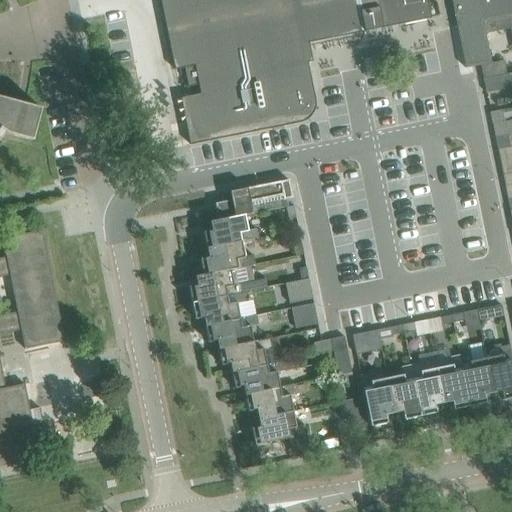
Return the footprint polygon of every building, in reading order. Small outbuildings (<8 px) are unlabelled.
[(0,0),(0,139),(5,133),(6,134),(32,141),(41,109),(24,104),(16,102),(0,97),(0,0)] [(160,0),(171,50),(175,70),(184,68),(188,87),(198,85),(200,94),(181,98),(190,145),(286,126),(288,125),(290,125),(292,124),(295,124),(297,123),(299,122),(301,121),(303,120),(305,119),(307,118),(308,117),(310,115),(311,113),(312,111),(313,109),(314,107),(314,105),(314,103),(314,100),(314,98),(310,78),(307,63),(312,62),(311,57),(308,42),(325,39),(325,40),(344,36),(363,32),(382,28),(402,24),(431,18),(427,0),(160,0)] [(511,0),(451,0),(457,27),(481,22),(481,21),(497,18),(511,15),(511,0)] [(485,42),(461,47),(465,69),(480,66),(488,64),(489,64),(485,42)] [(486,93),(505,89),(511,88),(511,73),(483,79),(486,93)] [(511,120),(504,122),(503,119),(507,119),(511,115),(511,113),(511,108),(490,113),(494,136),(511,132),(511,120)] [(511,132),(494,136),(500,162),(511,159),(511,132)] [(505,186),(511,184),(511,159),(500,162),(505,186)] [(286,208),(288,207),(286,199),(292,198),(288,180),(225,193),(226,194),(230,193),(231,201),(215,204),(218,220),(245,215),(245,216),(286,208)] [(288,220),(296,218),(294,206),(288,207),(286,208),(288,220)] [(248,231),(245,216),(245,215),(218,220),(209,222),(211,231),(203,232),(206,249),(242,242),(258,239),(256,229),(248,231)] [(39,408),(29,410),(24,384),(5,388),(0,362),(0,334),(21,330),(25,348),(24,348),(24,349),(64,341),(64,340),(62,341),(40,232),(42,232),(42,231),(1,238),(5,258),(0,258),(0,431),(31,426),(32,428),(33,428),(33,425),(43,423),(39,408)] [(245,257),(242,242),(206,249),(208,257),(200,259),(203,275),(230,270),(255,265),(253,255),(245,257)] [(295,257),(303,255),(301,243),(293,245),(295,257)] [(300,281),(308,279),(306,268),(298,269),(300,281)] [(233,285),(230,270),(203,275),(195,277),(197,285),(188,287),(192,303),(243,293),(241,283),(233,285)] [(312,298),(311,291),(308,279),(300,281),(285,284),(288,303),(312,298)] [(245,302),(244,298),(254,296),(253,292),(243,294),(243,293),(192,303),(195,320),(203,318),(205,326),(240,319),(237,304),(245,302)] [(295,329),(317,324),(313,304),(290,308),(295,329)] [(503,313),(502,307),(501,305),(476,310),(477,318),(503,313)] [(477,318),(476,310),(450,316),(451,323),(465,321),(468,338),(481,335),(477,318)] [(253,342),(250,327),(258,325),(256,315),(240,319),(205,326),(208,343),(216,341),(218,349),(253,342)] [(441,325),(451,323),(450,316),(426,320),(429,333),(442,331),(441,325)] [(400,326),(402,334),(415,331),(414,323),(400,326)] [(378,338),(402,334),(400,326),(376,331),(378,338)] [(363,333),(352,336),(353,343),(365,341),(363,333)] [(351,373),(346,349),(344,337),(330,340),(333,351),(338,376),(344,375),(351,373)] [(266,365),(263,350),(271,348),(270,338),(253,342),(218,349),(221,366),(230,364),(231,372),(266,365)] [(326,340),(321,341),(313,343),(315,355),(329,352),(326,340)] [(511,398),(511,359),(509,346),(499,348),(501,356),(486,359),(493,393),(501,392),(502,400),(511,398)] [(493,393),(486,359),(470,363),(468,355),(458,357),(468,407),(486,403),(484,395),(493,393)] [(453,410),(468,407),(458,357),(449,359),(450,367),(435,370),(441,404),(451,402),(453,410)] [(280,388),(279,388),(276,373),(285,371),(283,362),(266,365),(231,372),(235,389),(243,387),(244,395),(280,388)] [(441,404),(435,370),(419,373),(418,365),(408,367),(419,417),(437,413),(435,405),(441,404)] [(404,420),(419,417),(408,367),(399,369),(401,377),(386,380),(393,414),(402,412),(404,420)] [(351,373),(344,375),(346,387),(354,385),(351,373)] [(393,414),(386,380),(370,383),(368,375),(360,377),(370,427),(387,423),(386,415),(393,414)] [(304,385),(296,387),(296,385),(279,388),(280,388),(244,395),(248,412),(256,410),(258,418),(293,411),(290,396),(306,393),(304,385)] [(360,417),(359,417),(355,399),(339,402),(343,420),(353,418),(355,430),(363,429),(360,417)] [(310,455),(306,435),(304,425),(296,427),(293,411),(258,418),(259,427),(251,428),(255,445),(289,438),(293,458),(310,455)]
